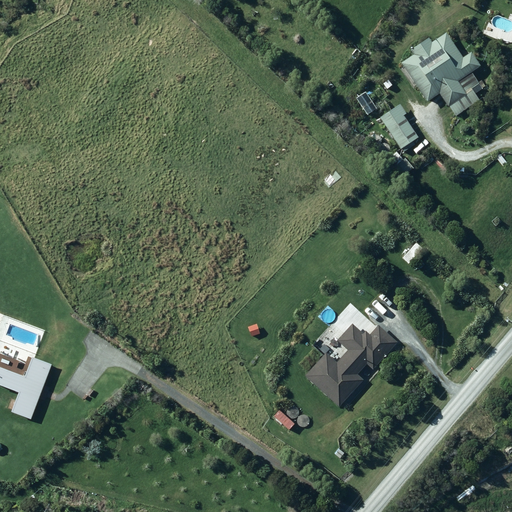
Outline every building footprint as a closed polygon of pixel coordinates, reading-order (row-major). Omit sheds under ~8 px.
[(415,53),(402,62),(428,102),(439,95),(448,109),(469,96),(467,93),(478,86),(470,74),(480,68),(470,53),(463,58),(447,33),(433,43),(430,38),(413,50),(415,53)] [(400,104),(380,117),(404,153),(421,142),(403,116),(407,113),(400,104)] [(413,168),(396,151),(385,161),(403,178),(413,168)] [(337,362),(327,353),(306,376),(340,406),(364,379),(359,374),(368,365),(373,370),(398,341),(380,325),(371,334),(367,331),(363,334),(352,324),(337,341),(347,351),(337,362)] [(26,376),(0,366),(0,385),(19,393),(13,411),(31,418),(52,363),(33,356),(26,376)]
